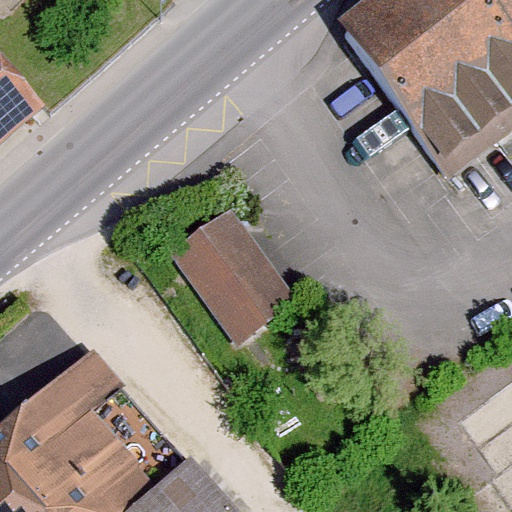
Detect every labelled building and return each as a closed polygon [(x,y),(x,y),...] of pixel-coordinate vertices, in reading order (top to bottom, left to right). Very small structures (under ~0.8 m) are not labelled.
[(511,0),(383,0),(325,47),(344,70),(430,178),(511,115),(511,0)] [(0,152),(27,129),(0,97),(0,152)] [(238,218),(167,264),(232,364),(297,315),(238,218)] [(0,434),(0,502),(8,511),(152,511),(190,480),(89,363),(0,434)] [(217,511),(190,480),(152,511),(217,511)] [(0,511),(8,511),(0,502),(0,511)]
